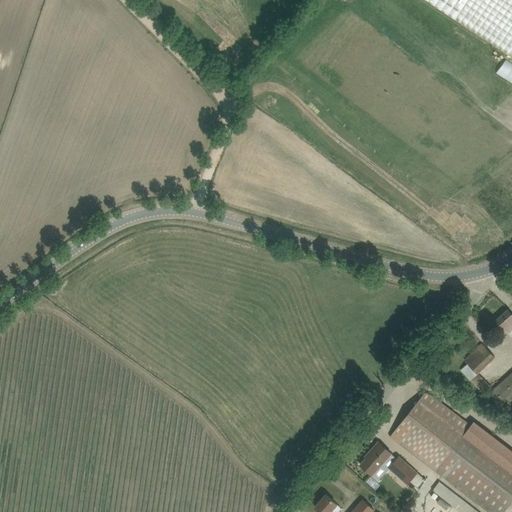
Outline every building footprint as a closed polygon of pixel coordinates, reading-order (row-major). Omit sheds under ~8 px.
[(511,0),(427,0),(511,56),(511,0)] [(209,46),(208,47),(225,63),(239,49),(222,33),(217,38),(213,34),(205,42),(209,46)] [(507,333),(511,328),(511,314),(509,311),(497,321),(507,333)] [(495,357),(488,350),(482,343),(464,360),(468,364),(461,370),(485,396),(492,389),(478,374),(495,357)] [(511,371),(488,393),(500,407),(511,396),(511,371)] [(469,428),(432,399),(425,393),(390,436),(486,511),(503,511),(511,501),(511,450),(474,421),(469,428)] [(391,454),(386,449),(378,442),(368,454),(370,456),(367,459),(366,458),(360,465),(372,475),(382,464),(387,469),(388,468),(407,485),(410,482),(418,473),(400,457),(397,460),(391,455),(391,454)] [(418,473),(410,482),(417,488),(425,479),(418,473)] [(481,511),(443,484),(436,494),(461,511),(481,511)] [(337,511),(341,508),(333,501),(326,494),(315,507),(320,511),(329,511),(331,511),(332,511),(337,511)] [(440,498),(437,502),(447,510),(450,506),(440,498)] [(351,511),(371,511),(373,510),(362,500),(351,511)]
